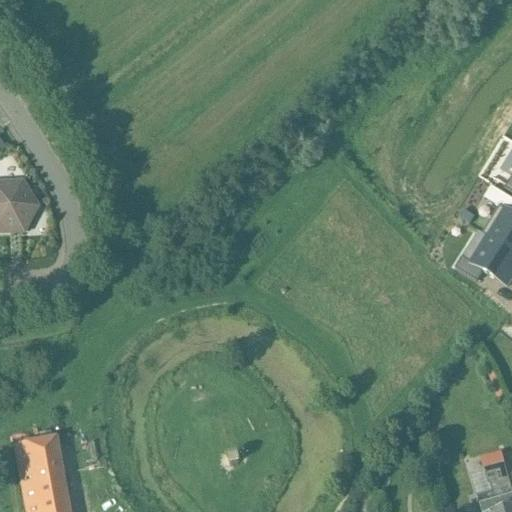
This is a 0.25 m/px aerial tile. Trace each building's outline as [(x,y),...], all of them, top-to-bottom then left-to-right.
[(38,210),(21,184),(0,185),(0,237),(10,237),(9,233),(26,232),(38,210)] [(499,209),(482,237),(486,240),(487,239),(511,254),(511,202),(502,196),(495,207),(499,209)] [(464,213),(459,219),(470,226),(474,219),(464,213)] [(462,261),(455,272),(476,285),(483,274),(507,289),(511,281),(511,254),(487,239),(486,240),(470,266),(462,261)] [(422,434),(412,436),(414,444),(424,442),(422,434)] [(13,450),(22,497),(25,511),(67,511),(54,442),(13,450)] [(511,511),(511,492),(501,455),(481,461),(489,488),(491,487),(493,495),(477,499),(480,511),(511,511)] [(378,511),(385,498),(367,490),(357,511),(378,511)]
